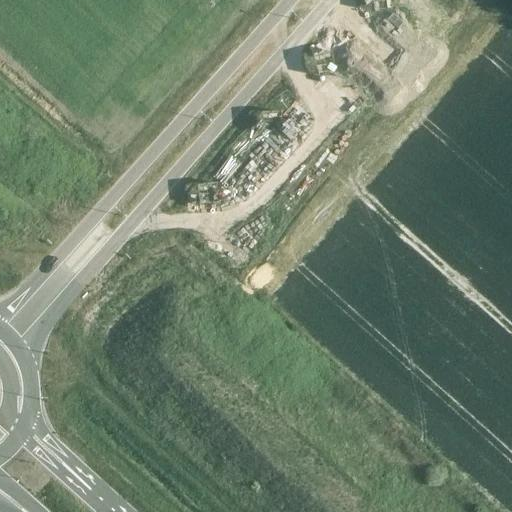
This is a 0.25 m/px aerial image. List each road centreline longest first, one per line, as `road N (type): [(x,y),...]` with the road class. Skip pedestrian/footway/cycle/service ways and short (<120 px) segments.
road 1 (tertiary): [(24,360),(48,320),(329,0)]
road 2 (tertiary): [(289,0),(0,313)]
